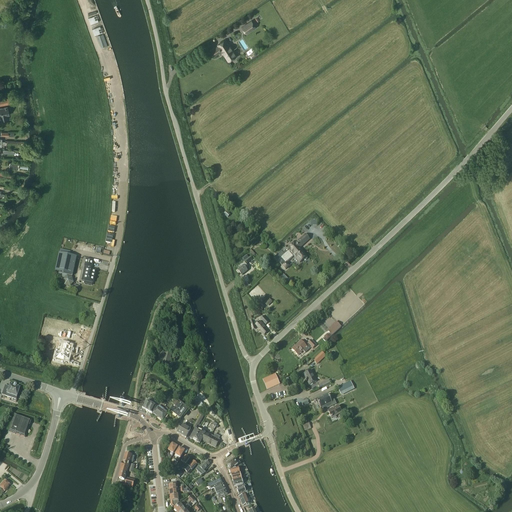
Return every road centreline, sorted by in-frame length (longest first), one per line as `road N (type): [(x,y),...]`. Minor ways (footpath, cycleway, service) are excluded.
road 1 (unclassified): [(252,364),(167,104),(147,0)]
road 2 (unclassified): [(252,364),(511,109)]
road 3 (unclassified): [(70,395),(113,261)]
road 4 (track): [(36,511),(70,395)]
